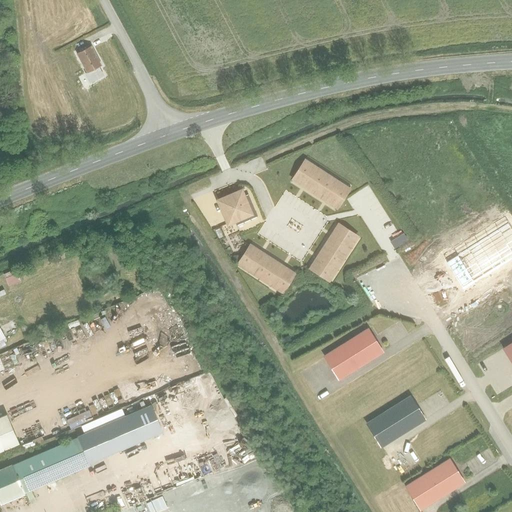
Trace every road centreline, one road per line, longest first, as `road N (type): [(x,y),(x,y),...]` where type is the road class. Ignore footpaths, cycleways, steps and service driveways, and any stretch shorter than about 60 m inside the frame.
road 1 (tertiary): [(169,134),(336,85),(511,62)]
road 2 (unclassified): [(511,447),(434,324),(385,287)]
road 3 (tertiary): [(0,199),(169,134)]
road 4 (unclassified): [(169,134),(103,0)]
